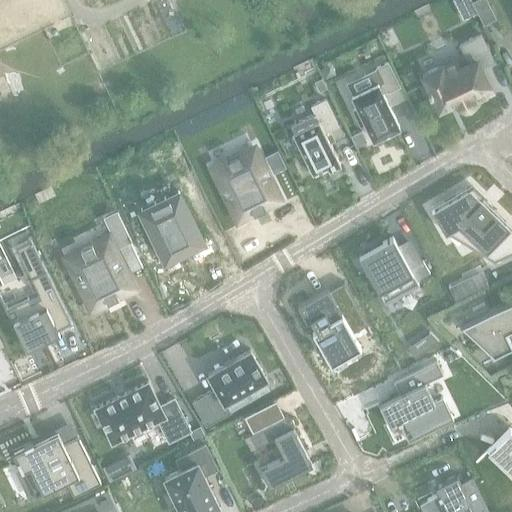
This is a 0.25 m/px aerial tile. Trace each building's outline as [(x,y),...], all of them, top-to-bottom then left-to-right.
[(496,18),(486,0),(474,0),(472,1),(483,24),(496,18)] [(493,91),(479,63),(492,57),(480,33),(460,44),(470,64),(460,69),(456,59),(422,75),(428,87),(427,88),(429,93),(431,92),(435,102),(439,108),(452,102),(456,100),(457,103),(458,104),(460,106),(463,108),(465,108),(467,108),(469,107),(471,106),(472,104),(473,103),(474,101),(493,91)] [(386,99),(382,92),(387,89),(388,91),(399,85),(387,62),(376,67),(382,80),(378,82),(376,82),(376,83),(353,94),(353,93),(351,94),(352,96),(353,96),(358,107),(353,109),(360,124),(365,122),(372,136),(372,137),(373,138),(374,138),(374,137),(381,134),(381,135),(390,130),(390,129),(397,126),(397,127),(399,126),(398,124),(390,108),(386,99)] [(314,113),(290,125),(294,133),(291,138),(296,147),(301,147),(312,170),(314,174),(329,167),(340,161),(334,150),(325,131),(338,125),(325,98),(310,105),(314,113)] [(228,160),(215,166),(238,215),(252,208),(253,211),(265,206),(263,202),(277,196),(253,148),(240,154),(238,151),(227,157),(228,160)] [(511,228),(469,186),(432,208),(445,230),(458,223),(494,258),(492,260),(494,261),(511,252),(511,228)] [(180,190),(142,208),(166,258),(181,251),(182,252),(180,253),(181,255),(182,254),(191,249),(193,249),(192,247),(191,248),(190,246),(204,239),(180,190)] [(28,296),(6,307),(25,345),(26,349),(59,333),(58,329),(71,322),(29,235),(26,236),(29,241),(34,251),(20,257),(38,293),(28,297),(28,296)] [(363,252),(358,255),(367,271),(384,302),(419,284),(417,281),(430,273),(423,260),(410,267),(393,236),(363,252)] [(82,250),(68,257),(92,305),(105,298),(107,302),(109,301),(108,300),(117,296),(117,297),(119,296),(117,293),(130,286),(107,238),(93,244),(91,241),(90,242),(82,246),(81,246),(80,247),(82,250)] [(130,241),(119,247),(131,272),(142,267),(130,241)] [(338,247),(314,253),(321,280),(345,274),(338,247)] [(326,285),(296,302),(331,362),(361,345),(353,331),(354,330),(330,288),(328,289),(326,285)] [(511,299),(511,298),(489,309),(489,310),(463,323),(476,336),(475,336),(493,354),(494,353),(511,345),(511,348),(511,299)] [(430,331),(422,337),(429,347),(438,340),(430,331)] [(216,388),(192,401),(206,426),(231,412),(225,401),(266,378),(250,349),(208,373),(216,388)] [(399,393),(379,403),(390,424),(397,420),(398,422),(399,421),(408,440),(453,418),(442,396),(434,401),(425,382),(443,373),(436,359),(393,380),(399,393)] [(94,407),(111,443),(158,420),(168,441),(190,431),(175,399),(160,405),(148,381),(94,407)] [(255,410),(243,416),(252,432),(249,433),(256,446),(274,437),(283,453),(259,465),(269,485),(303,467),(312,463),(306,451),(287,414),(263,426),(255,410)] [(511,428),(509,426),(487,449),(511,473),(511,428)] [(24,446),(13,451),(17,459),(17,460),(26,479),(34,475),(43,492),(45,490),(66,480),(73,495),(100,482),(77,435),(63,442),(57,431),(33,443),(32,440),(31,441),(23,445),(24,446)] [(209,511),(219,507),(203,475),(216,469),(204,444),(189,451),(195,462),(181,469),(165,477),(182,511),(209,511)] [(129,453),(104,465),(110,479),(135,467),(129,453)] [(439,493),(419,503),(423,511),(489,511),(472,477),(461,482),(456,474),(435,484),(439,493)] [(118,511),(107,488),(56,511),(118,511)]
